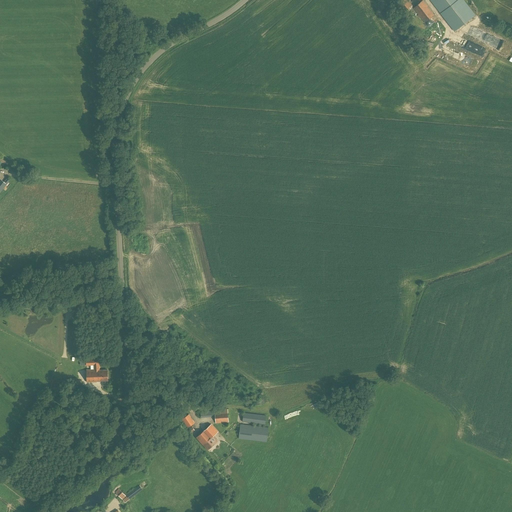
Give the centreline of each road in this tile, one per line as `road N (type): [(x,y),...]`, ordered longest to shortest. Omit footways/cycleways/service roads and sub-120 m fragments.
road 1 (unclassified): [(44,511),(113,443),(125,411),(120,111),(159,52),(246,0)]
road 2 (track): [(124,317),(86,300),(0,307)]
